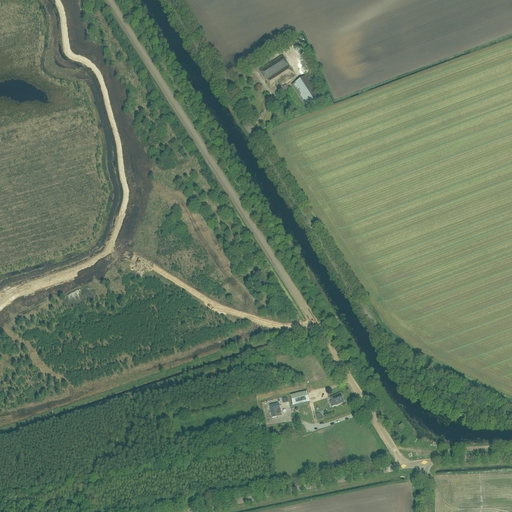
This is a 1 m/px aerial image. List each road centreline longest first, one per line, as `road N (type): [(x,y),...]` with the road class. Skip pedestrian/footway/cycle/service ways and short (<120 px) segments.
road 1 (unclassified): [(399,466),(108,0)]
road 2 (unclassified): [(166,0),(381,333),(511,408)]
road 3 (tertiary): [(184,511),(399,466)]
